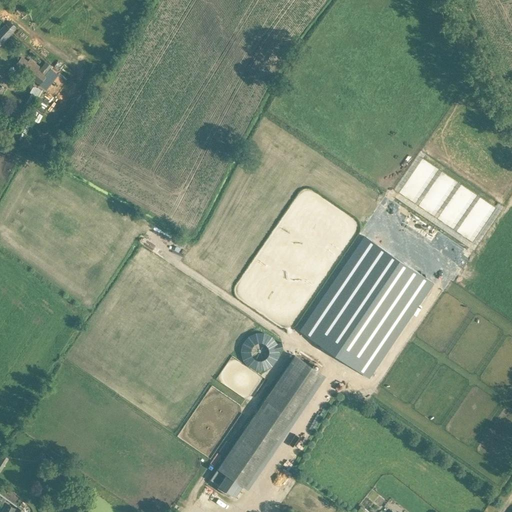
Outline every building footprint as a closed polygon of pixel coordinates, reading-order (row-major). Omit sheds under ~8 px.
[(0,30),(0,45),(13,32),(6,24),(0,30)] [(27,75),(35,66),(22,56),(15,66),(27,75)] [(38,101),(43,89),(36,86),(30,97),(38,101)] [(366,237),(301,332),(367,377),(432,282),(366,237)] [(244,484),(258,464),(232,447),(210,480),(235,497),(243,484),(244,484)] [(48,468),(53,461),(42,452),(37,459),(48,468)] [(0,471),(8,458),(3,454),(0,458),(0,471)] [(60,475),(63,471),(57,466),(54,471),(60,475)] [(73,485),(77,481),(64,471),(61,476),(73,485)] [(14,511),(16,508),(6,503),(1,511),(14,511)]
